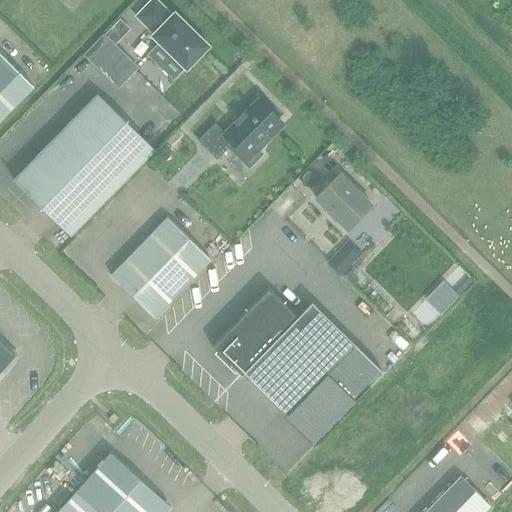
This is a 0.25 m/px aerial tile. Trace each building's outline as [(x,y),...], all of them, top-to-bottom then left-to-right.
[(152,0),(136,16),(154,34),(152,36),(186,70),(209,47),(174,14),(172,16),(155,0),(152,0)] [(103,37),(85,55),(118,87),(136,69),(103,37)] [(0,54),(0,121),(34,87),(0,54)] [(142,69),(135,79),(147,88),(154,78),(142,69)] [(47,214),(70,237),(154,151),(129,126),(97,95),(13,181),(47,214)] [(271,108),(257,95),(251,101),(253,104),(224,134),(214,125),(199,141),(216,159),(232,143),(239,151),(236,155),(249,167),(262,154),(259,151),(284,125),(268,110),(271,108)] [(167,146),(157,155),(164,162),(173,152),(167,146)] [(324,163),(306,173),(311,182),(329,172),(324,163)] [(372,207),(338,174),(316,196),(328,209),(327,209),(336,218),(337,218),(349,231),(372,207)] [(286,175),(277,183),(284,190),(271,202),(278,210),(300,190),(286,175)] [(223,243),(241,222),(227,210),(209,232),(223,243)] [(110,276),(154,318),(173,299),(197,274),(211,260),(167,218),(110,276)] [(341,249),(327,263),(340,276),(354,262),(341,249)] [(426,300),(442,315),(460,296),(445,281),(426,300)] [(223,336),(212,347),(223,359),(241,376),(244,373),(288,416),(315,443),(383,373),(355,346),(312,304),(298,318),(268,290),(223,336)] [(0,373),(15,356),(0,342),(0,373)] [(111,453),(58,511),(166,511),(172,507),(111,453)] [(460,477),(426,511),(483,511),(490,506),(460,477)]
